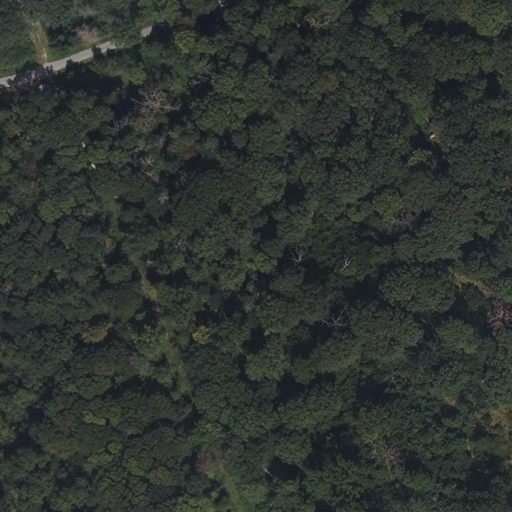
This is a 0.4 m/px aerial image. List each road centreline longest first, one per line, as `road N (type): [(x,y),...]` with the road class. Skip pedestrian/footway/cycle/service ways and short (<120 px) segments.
road 1 (unclassified): [(0,82),(229,0)]
road 2 (track): [(102,190),(23,0)]
